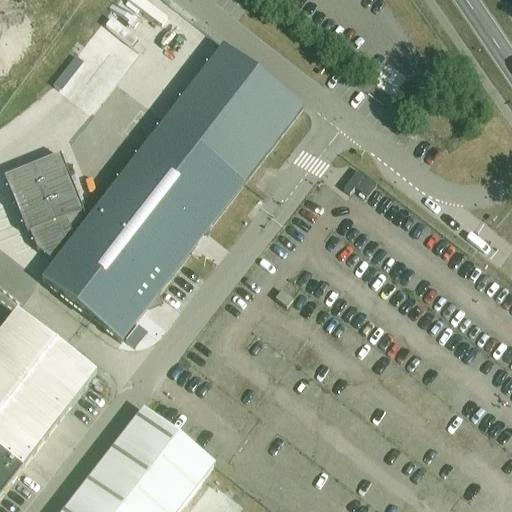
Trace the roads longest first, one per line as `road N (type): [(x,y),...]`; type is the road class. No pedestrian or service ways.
road 1 (unclassified): [(511,185),(468,198),(431,187),(187,0)]
road 2 (unknown): [(285,76),(232,162),(143,102)]
